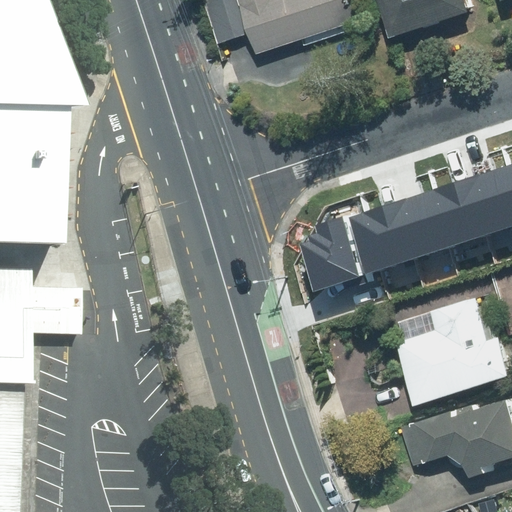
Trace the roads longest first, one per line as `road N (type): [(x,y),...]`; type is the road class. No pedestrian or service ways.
road 1 (residential): [(511,91),(193,194)]
road 2 (secondary): [(193,194),(298,511)]
road 3 (secondary): [(135,0),(193,194)]
